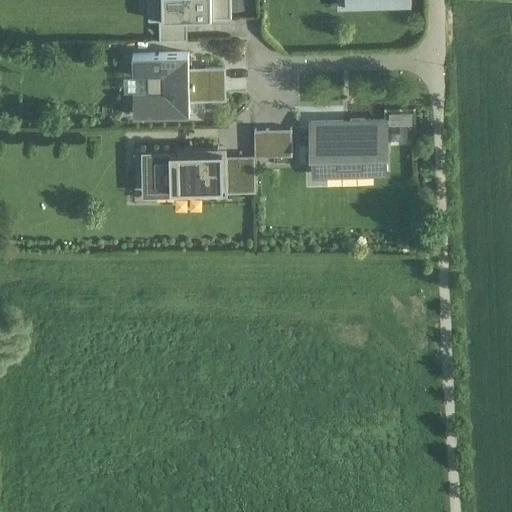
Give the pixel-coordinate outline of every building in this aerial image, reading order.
[(147,0),(148,22),(236,19),(235,0),(147,0)] [(350,0),(351,9),(414,6),(414,0),(350,0)] [(134,117),(193,115),(193,103),(227,102),(226,67),(191,69),(191,52),(132,54),(134,117)] [(394,111),(394,122),(415,121),(414,110),(394,111)] [(312,158),(392,156),(390,112),(311,114),(312,158)] [(145,192),(227,189),(226,152),(144,154),(145,192)]
